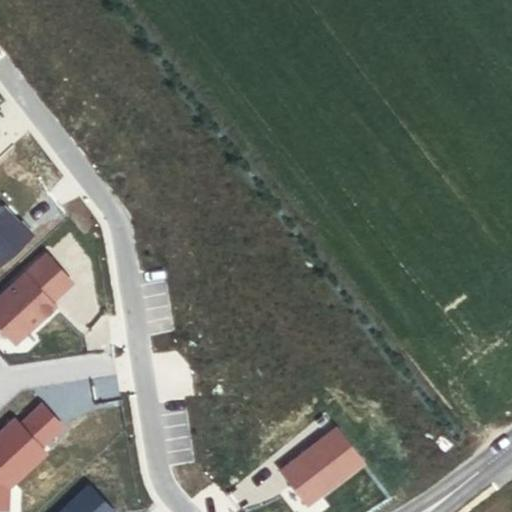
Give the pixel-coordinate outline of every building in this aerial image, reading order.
[(0,199),(0,263),(0,264),(34,233),(23,221),(21,222),(0,199)] [(47,252),(0,295),(0,324),(15,341),(35,323),(33,321),(41,315),(43,316),(56,304),(52,300),(73,280),(47,252)] [(0,507),(8,507),(9,486),(46,451),(41,445),(63,425),(43,403),(21,423),(15,417),(0,431),(0,507)] [(306,504),(363,460),(337,426),(280,470),(306,504)] [(116,511),(89,483),(58,511),(116,511)]
